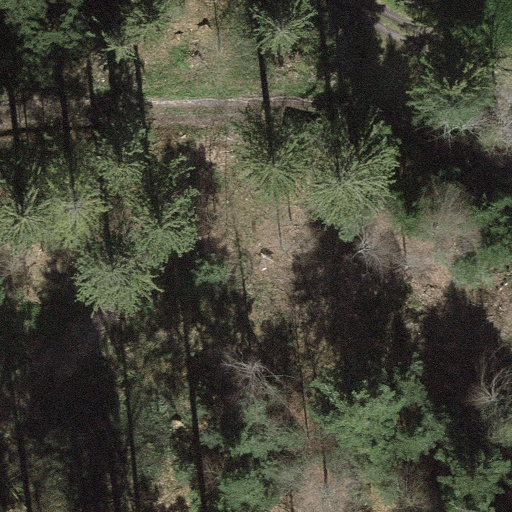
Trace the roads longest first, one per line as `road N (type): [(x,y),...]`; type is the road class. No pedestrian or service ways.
road 1 (track): [(341,0),(292,61),(118,97),(0,165)]
road 2 (track): [(511,112),(455,52),(364,0)]
